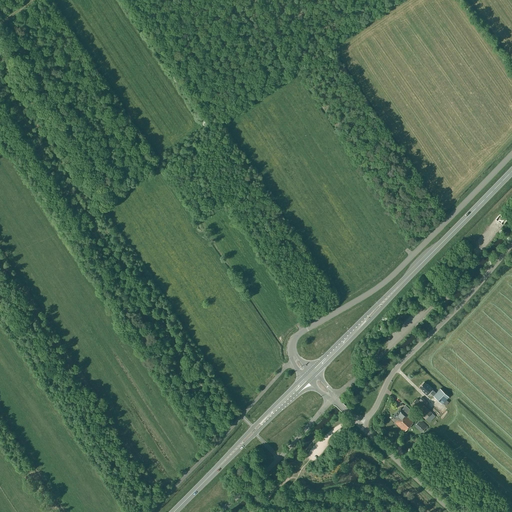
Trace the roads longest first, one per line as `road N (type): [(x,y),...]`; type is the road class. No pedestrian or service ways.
road 1 (track): [(0,94),(220,420)]
road 2 (unclassified): [(292,352),(298,333),(391,276),(511,152)]
road 3 (track): [(219,413),(85,212)]
road 4 (unclassified): [(359,425),(398,365),(511,242)]
road 5 (unclassified): [(149,511),(292,360)]
road 6 (unclassified): [(218,511),(332,398)]
road 7 (trunk): [(401,283),(511,170)]
road 8 (track): [(85,212),(0,82)]
road 9 (unclassified): [(332,398),(433,305)]
road 10 (track): [(292,473),(313,490),(383,484),(412,511)]
road 11 (unclassified): [(452,511),(359,425)]
road 12 (trunk): [(401,283),(311,369)]
road 13 (trunk): [(315,373),(401,283)]
road 14 (trunk): [(219,465),(308,380)]
road 15 (trunk): [(303,376),(219,465)]
